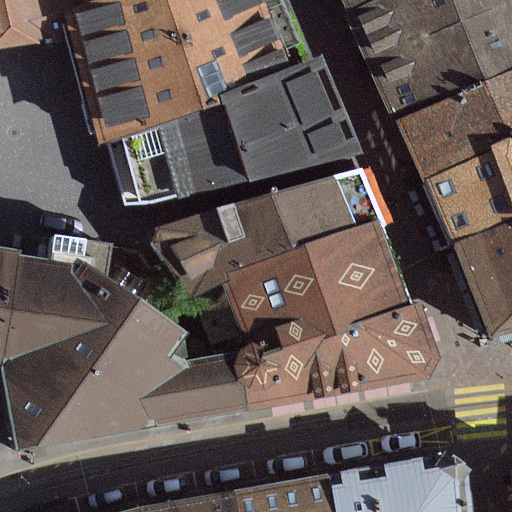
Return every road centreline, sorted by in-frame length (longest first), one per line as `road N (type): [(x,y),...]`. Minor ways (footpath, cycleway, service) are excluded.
road 1 (residential): [(511,421),(258,448),(1,511)]
road 2 (residential): [(0,198),(88,219),(134,220)]
